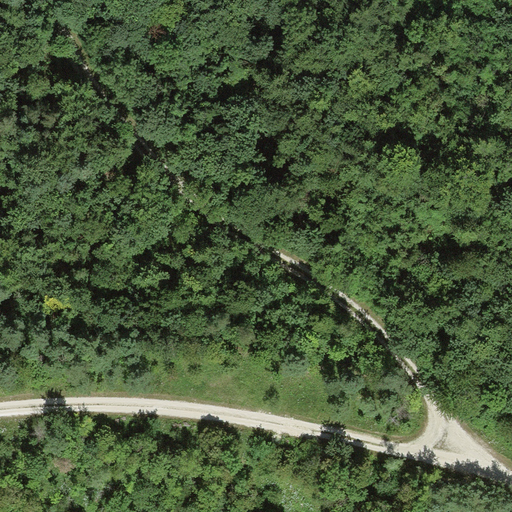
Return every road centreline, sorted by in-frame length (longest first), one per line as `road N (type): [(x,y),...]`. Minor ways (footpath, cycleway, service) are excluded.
road 1 (track): [(511,479),(454,441),(388,338),(253,249),(166,177),(97,101),(47,0)]
road 2 (track): [(0,409),(84,403),(201,411),(398,450),(454,441)]
